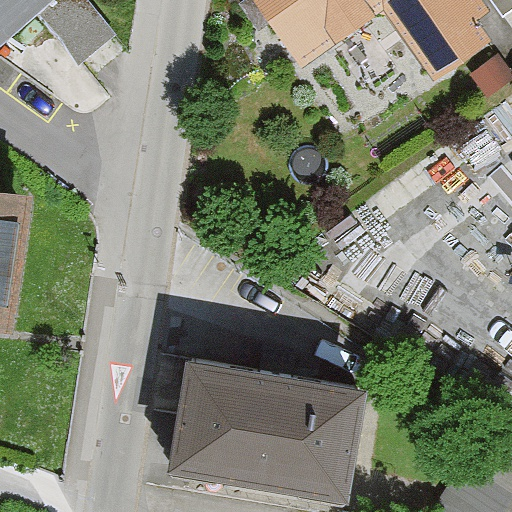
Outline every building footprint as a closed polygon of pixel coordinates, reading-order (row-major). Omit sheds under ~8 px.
[(0,0),(0,41),(30,13),(76,61),(112,27),(86,0),(0,0)] [(266,0),(302,49),(371,0),(389,0),(434,61),(492,20),(478,2),(481,0),(266,0)] [(511,0),(495,0),(503,9),(511,2),(511,0)] [(511,75),(511,68),(498,49),(470,69),(487,94),(511,75)] [(31,186),(0,181),(0,321),(12,323),(31,186)] [(363,381),(187,355),(172,460),(348,485),(363,381)] [(511,446),(482,428),(430,511),(495,511),(510,487),(511,488),(511,446)]
